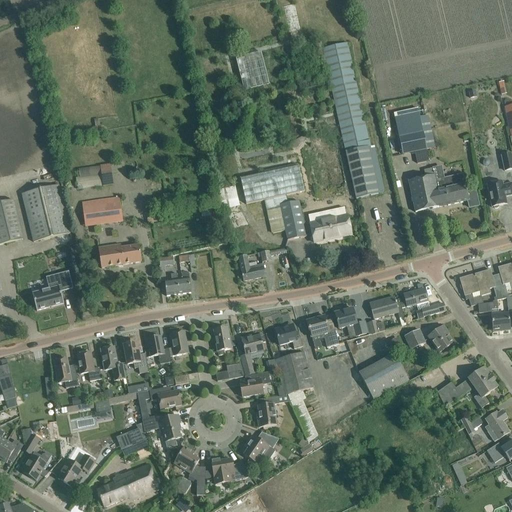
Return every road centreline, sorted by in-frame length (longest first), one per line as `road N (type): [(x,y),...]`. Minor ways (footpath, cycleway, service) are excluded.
road 1 (unclassified): [(195,309),(297,296),(428,264)]
road 2 (unclassified): [(0,351),(195,309)]
